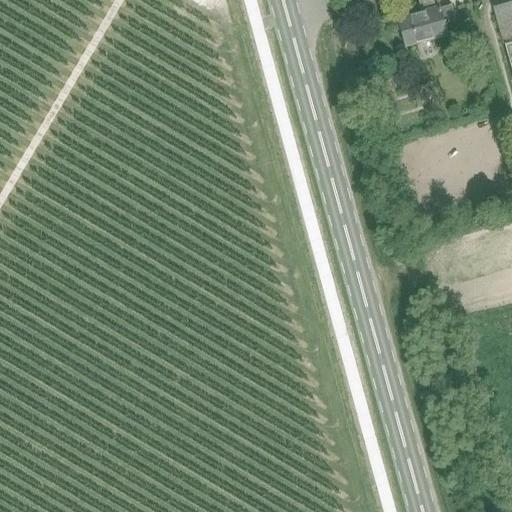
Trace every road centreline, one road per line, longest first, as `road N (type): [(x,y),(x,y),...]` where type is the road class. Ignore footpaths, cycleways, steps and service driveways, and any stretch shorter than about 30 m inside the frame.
road 1 (secondary): [(422,511),(282,0)]
road 2 (track): [(0,200),(119,0)]
